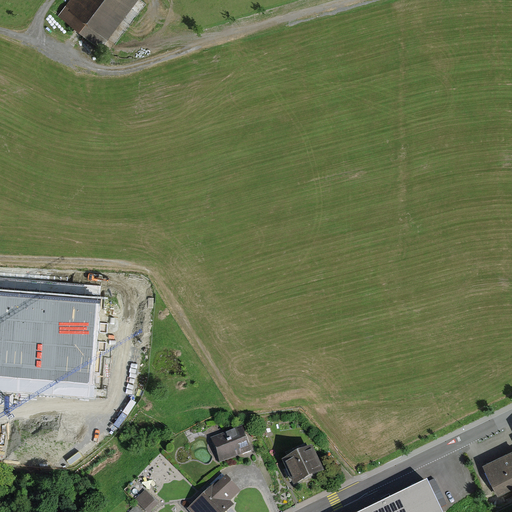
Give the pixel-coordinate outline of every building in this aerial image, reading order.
[(99,47),(135,0),(69,0),(58,16),(99,47)] [(99,300),(0,291),(0,389),(90,398),(99,300)] [(222,465),(254,452),(245,429),(212,442),(222,465)] [(511,488),(511,449),(480,465),(495,497),(511,488)] [(314,450),(284,465),(296,489),(327,474),(314,450)] [(227,479),(218,489),(215,486),(192,510),(193,511),(229,511),(235,506),(233,504),(242,494),(227,479)] [(442,511),(427,479),(357,511),(442,511)] [(146,511),(150,511),(159,504),(145,491),(135,501),(146,511)]
